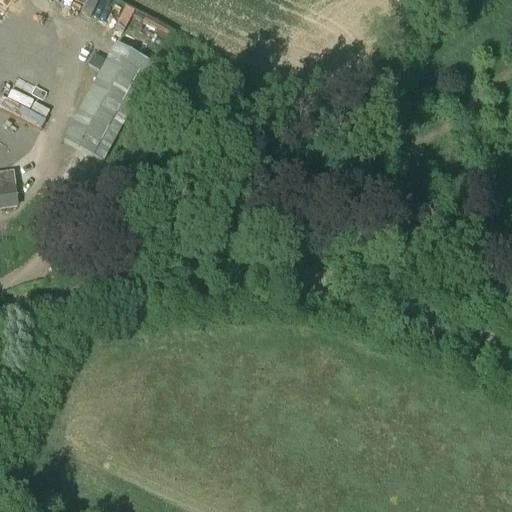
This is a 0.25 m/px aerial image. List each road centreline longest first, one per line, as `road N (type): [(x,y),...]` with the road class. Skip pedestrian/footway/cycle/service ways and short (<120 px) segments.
road 1 (residential): [(297,276),(256,274),(0,310)]
road 2 (unclassified): [(511,355),(326,279),(297,276)]
